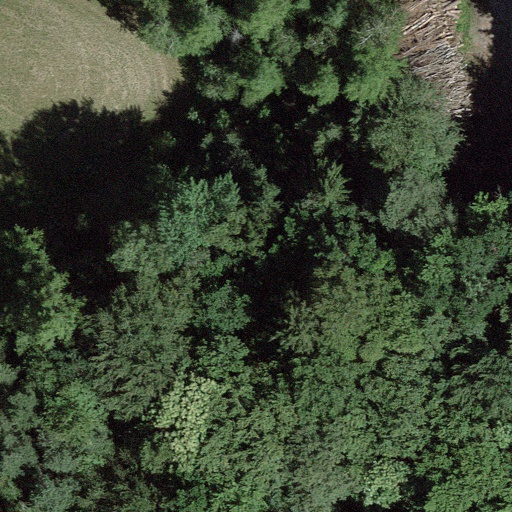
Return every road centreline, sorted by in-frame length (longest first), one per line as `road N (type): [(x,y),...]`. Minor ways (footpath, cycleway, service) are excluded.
road 1 (track): [(511,221),(0,341)]
road 2 (track): [(484,0),(511,155)]
